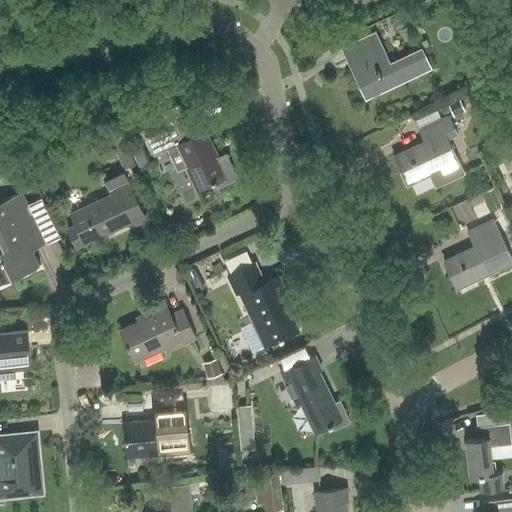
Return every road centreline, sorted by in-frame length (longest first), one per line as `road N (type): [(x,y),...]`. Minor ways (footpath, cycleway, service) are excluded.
road 1 (residential): [(78,511),(62,349),(67,311),(302,199)]
road 2 (residential): [(0,69),(196,26),(233,28),(264,56),(284,156),(302,199)]
road 3 (residential): [(302,199),(400,405)]
road 4 (tertiary): [(400,405),(511,346)]
